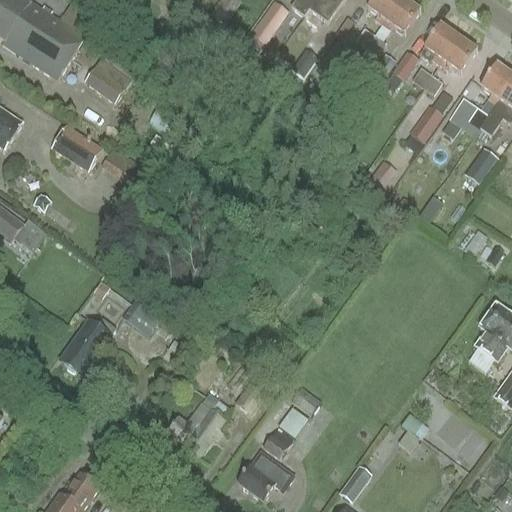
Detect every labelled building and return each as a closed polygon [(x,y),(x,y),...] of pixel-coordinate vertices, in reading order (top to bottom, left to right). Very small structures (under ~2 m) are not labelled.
[(32,10),(17,0),(10,0),(0,15),(0,40),(9,46),(6,50),(60,85),(89,43),(87,41),(102,17),(76,0),(60,24),(34,7),(32,10)] [(208,0),(184,0),(201,11),(208,0)] [(244,6),(235,0),(225,0),(212,18),(227,29),(244,6)] [(309,14),(310,15),(318,3),(319,3),(321,0),(298,0),(290,12),(304,22),(309,14)] [(388,29),(406,2),(402,0),(380,0),(372,12),(383,20),(380,24),(388,29)] [(406,2),(388,29),(395,34),(398,31),(408,38),(424,15),(406,2)] [(275,3),(257,30),(274,41),(292,14),(275,3)] [(350,22),(339,38),(348,45),(360,28),(350,22)] [(443,68),(462,42),(444,29),(428,52),(439,60),(437,64),(443,68)] [(370,54),(379,42),(368,34),(360,46),(370,54)] [(375,69),(389,49),(379,42),(370,54),(365,62),(375,69)] [(462,42),(443,68),(452,74),(455,71),(465,78),(481,55),(462,42)] [(114,53),(107,61),(137,84),(144,75),(114,53)] [(306,54),(292,74),(304,82),(317,62),(306,54)] [(421,64),(410,56),(395,77),(406,85),(421,64)] [(399,67),(387,59),(375,75),(387,84),(399,67)] [(107,61),(98,73),(128,96),(137,84),(107,61)] [(483,133),(511,92),(511,77),(500,69),(484,92),(496,100),(484,116),(467,104),(454,124),(478,141),(483,133)] [(128,96),(98,73),(89,86),(119,109),(128,96)] [(426,93),(435,81),(424,74),(416,86),(426,93)] [(435,81),(426,93),(437,101),(445,88),(435,81)] [(511,111),(511,92),(483,133),(494,140),(504,126),(507,128),(511,121),(511,118),(508,116),(511,112),(511,111)] [(8,156),(26,129),(0,111),(0,159),(1,161),(5,154),(8,156)] [(426,149),(445,122),(431,112),(412,140),(426,149)] [(104,157),(67,133),(53,155),(90,179),(104,157)] [(484,153),(465,180),(480,190),(498,163),(484,153)] [(130,189),(142,171),(117,154),(105,172),(130,189)] [(392,182),(379,172),(369,185),(382,195),(392,182)] [(0,262),(4,265),(12,254),(34,223),(0,200),(0,262)] [(420,222),(429,228),(443,209),(433,202),(420,222)] [(34,223),(12,254),(18,258),(21,255),(33,264),(53,237),(34,223)] [(496,250),(486,265),(494,271),(504,255),(496,250)] [(154,341),(165,324),(142,309),(131,327),(154,341)] [(489,340),(479,354),(501,369),(511,355),(511,321),(499,312),(483,336),(489,340)] [(96,370),(122,333),(108,323),(102,332),(94,326),(74,354),(77,356),(69,369),(85,380),(93,367),(96,370)] [(187,353),(177,346),(164,365),(174,372),(187,353)] [(247,369),(233,387),(242,394),(256,377),(247,369)] [(244,399),(237,409),(251,419),(258,410),(273,390),(259,379),(244,399)] [(511,379),(496,401),(511,412),(511,379)] [(314,424),(324,409),(304,395),(294,409),(297,411),(314,424)] [(211,470),(238,431),(206,409),(192,429),(184,423),(173,438),(191,450),(188,455),(211,470)] [(295,411),(281,428),(297,441),(311,423),(295,411)] [(283,466),(295,448),(279,436),(266,454),(283,466)] [(238,488),(264,507),(274,492),(283,498),(295,481),(260,456),(238,488)] [(375,480),(362,471),(343,498),(356,507),(375,480)] [(60,498),(49,511),(86,511),(101,492),(80,478),(64,501),(60,498)]
